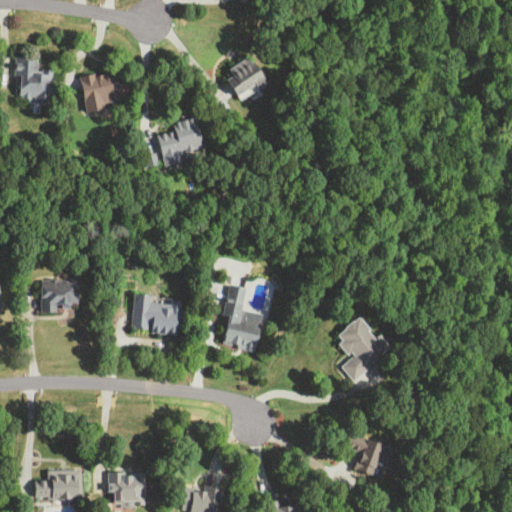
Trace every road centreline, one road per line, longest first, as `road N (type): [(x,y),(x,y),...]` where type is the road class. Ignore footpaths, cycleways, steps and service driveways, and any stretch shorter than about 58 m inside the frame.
road 1 (residential): [(0,388),(165,393),(252,423)]
road 2 (residential): [(0,7),(150,25)]
